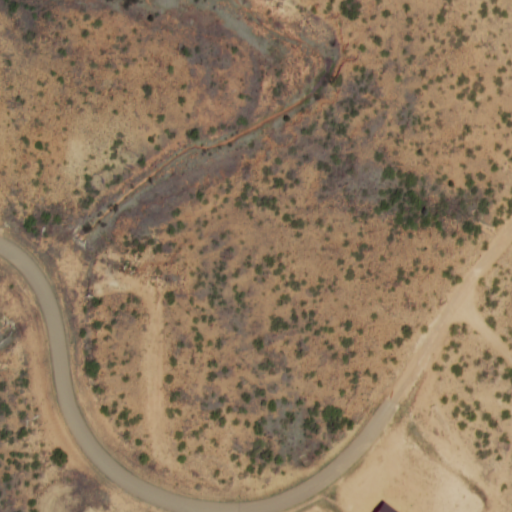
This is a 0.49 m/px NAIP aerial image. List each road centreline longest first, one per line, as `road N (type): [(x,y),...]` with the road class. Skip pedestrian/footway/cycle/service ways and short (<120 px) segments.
road 1 (residential): [(0,246),(19,256),(48,305),(63,394),(98,458),(154,497),(216,511)]
road 2 (residential): [(216,511),(269,509),(319,484),(388,408)]
road 3 (track): [(388,408),(511,239)]
